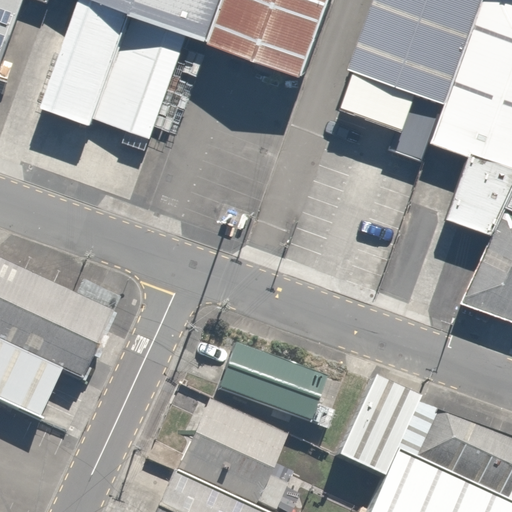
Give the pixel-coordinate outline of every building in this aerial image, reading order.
[(0,0),(0,64),(22,0),(0,0)] [(131,12),(94,0),(79,0),(41,108),(89,125),(92,118),(131,12)] [(94,0),(131,12),(189,31),(300,76),(328,0),(94,0)] [(446,104),(483,0),(373,0),(348,70),(446,104)] [(445,220),(492,235),(505,208),(511,191),(511,0),(483,0),(446,104),(430,144),(468,157),(445,220)] [(131,12),(92,118),(151,137),(189,31),(131,12)] [(511,211),(505,208),(492,235),(460,303),(511,321),(511,211)] [(108,313),(0,263),(0,343),(58,371),(79,382),(108,313)] [(58,371),(0,343),(0,402),(35,419),(58,371)] [(323,377),(231,344),(214,392),(324,430),(331,412),(313,406),(323,377)] [(416,399),(370,378),(333,459),(380,480),(393,452),(413,403),(416,399)] [(284,437),(206,401),(173,474),(251,510),(254,504),(271,511),(272,511),(285,484),(266,476),(284,437)] [(511,507),(511,440),(413,403),(393,452),(511,507)] [(511,511),(511,507),(419,464),(393,452),(380,480),(364,511),(511,511)] [(255,511),(251,510),(173,474),(169,472),(150,511),(255,511)]
